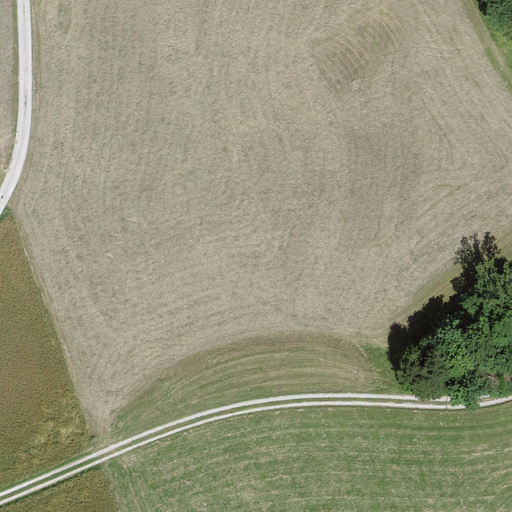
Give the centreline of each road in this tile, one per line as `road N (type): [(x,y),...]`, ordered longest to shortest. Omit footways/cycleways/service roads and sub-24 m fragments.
road 1 (track): [(511,389),(471,400),(249,406),(137,440),(0,497)]
road 2 (unclassified): [(23,0),(23,132),(0,203)]
